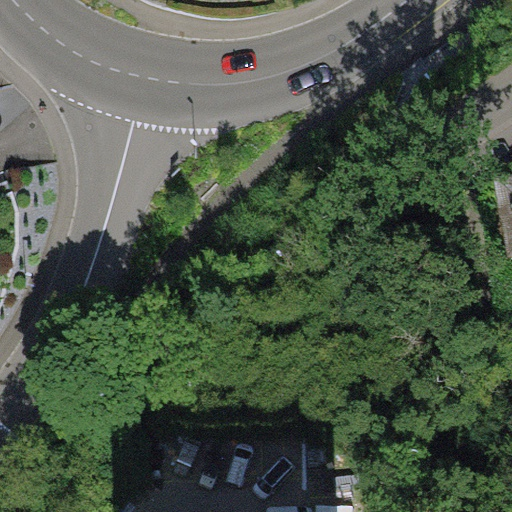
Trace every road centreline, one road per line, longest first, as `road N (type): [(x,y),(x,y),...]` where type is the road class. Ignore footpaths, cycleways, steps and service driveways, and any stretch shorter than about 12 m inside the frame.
road 1 (residential): [(127,70),(111,160),(50,341),(0,421)]
road 2 (residential): [(127,70),(177,83),(242,81),(358,37),(406,0)]
road 3 (residential): [(127,70),(72,49),(13,0)]
